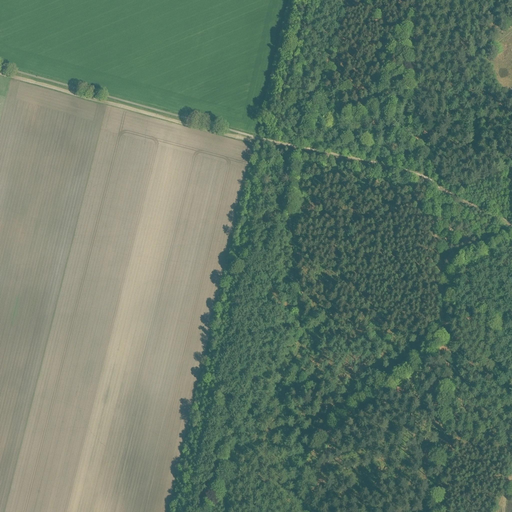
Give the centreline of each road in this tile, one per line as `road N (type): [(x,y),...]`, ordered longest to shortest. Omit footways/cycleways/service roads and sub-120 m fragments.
road 1 (track): [(302,511),(299,485),(322,434),(443,338),(427,172),(433,150),(419,119),(413,61),(431,0)]
road 2 (track): [(0,73),(404,174),(511,228)]
road 3 (track): [(222,511),(217,491),(302,338),(291,264),(298,151)]
